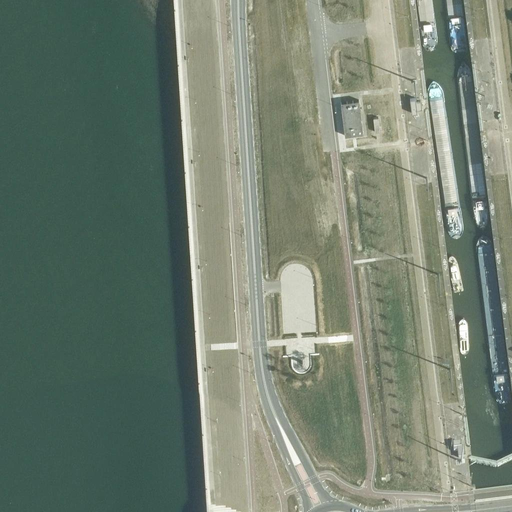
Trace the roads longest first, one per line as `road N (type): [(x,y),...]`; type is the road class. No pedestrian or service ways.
road 1 (secondary): [(290,447),(272,411),(258,345),(236,0)]
road 2 (unclassified): [(316,32),(332,151)]
